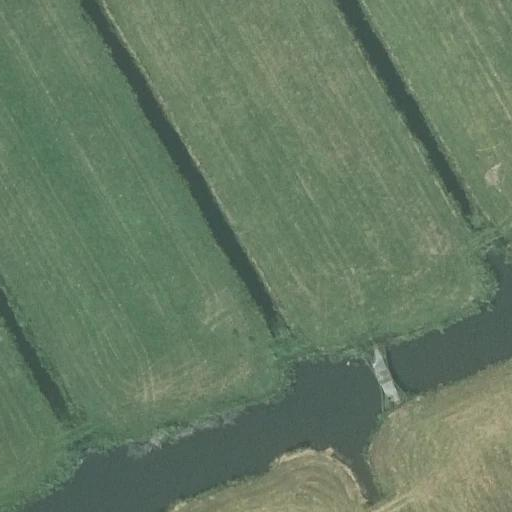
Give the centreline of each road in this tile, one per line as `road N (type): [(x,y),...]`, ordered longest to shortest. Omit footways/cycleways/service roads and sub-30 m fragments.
road 1 (track): [(429,447),(154,0)]
road 2 (track): [(453,511),(429,447),(511,398)]
